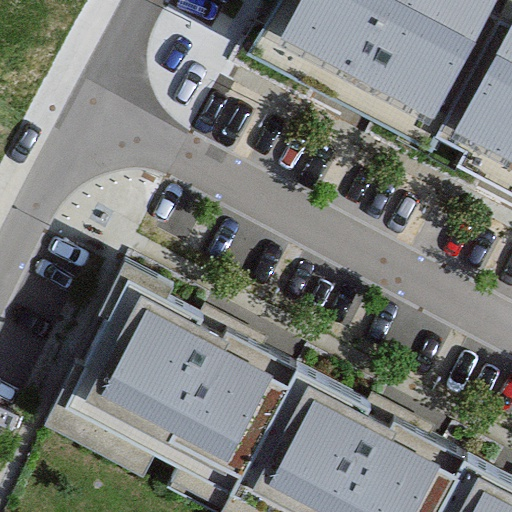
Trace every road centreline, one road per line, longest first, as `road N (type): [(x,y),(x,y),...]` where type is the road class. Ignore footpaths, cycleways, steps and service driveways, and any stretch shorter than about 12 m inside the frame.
road 1 (residential): [(511,328),(87,106)]
road 2 (residential): [(87,106),(0,276)]
road 3 (residential): [(87,106),(152,0)]
